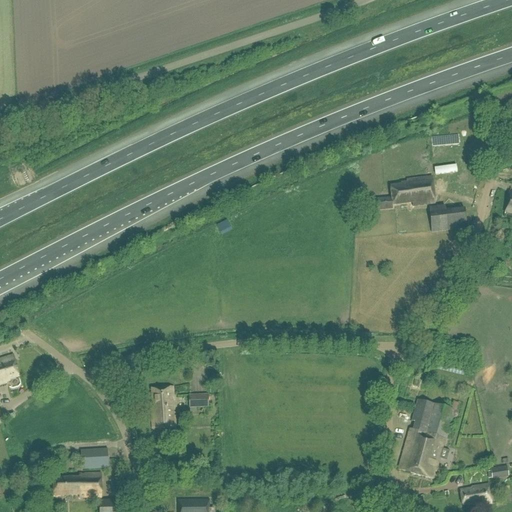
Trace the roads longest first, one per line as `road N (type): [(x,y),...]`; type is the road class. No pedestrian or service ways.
road 1 (motorway): [(0,279),(273,148),(511,55)]
road 2 (motorway): [(509,0),(274,89),(0,220)]
road 3 (unclassified): [(0,125),(367,0)]
road 4 (unclassified): [(86,379),(136,357),(257,341),(404,352)]
road 5 (unclassified): [(404,352),(463,276),(493,162)]
road 6 (unclassified): [(401,511),(389,459),(388,392),(404,352)]
road 7 (unclassified): [(146,511),(124,435),(86,379)]
